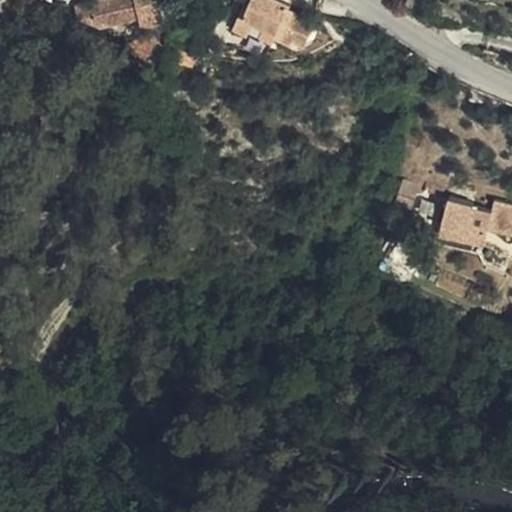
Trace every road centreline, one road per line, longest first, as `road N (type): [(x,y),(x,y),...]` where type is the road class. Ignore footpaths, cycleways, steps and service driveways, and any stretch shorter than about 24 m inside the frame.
road 1 (tertiary): [(312,511),(398,483),(464,487),(511,506)]
road 2 (tertiary): [(511,87),(431,49),(359,0)]
